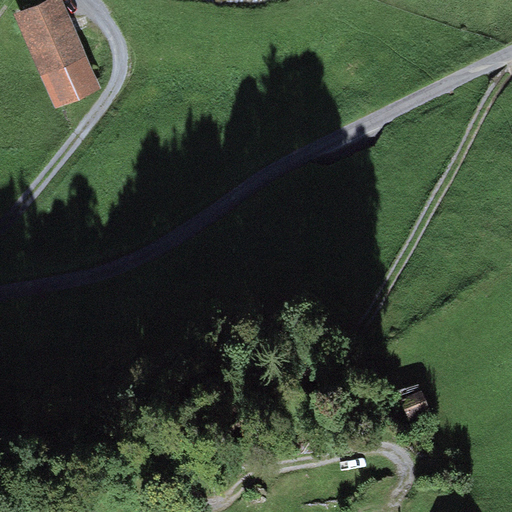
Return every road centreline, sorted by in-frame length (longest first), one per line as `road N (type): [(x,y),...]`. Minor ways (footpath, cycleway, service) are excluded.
road 1 (unclassified): [(511,52),(298,156),(123,264),(0,292)]
road 2 (track): [(0,226),(73,141),(119,71),(113,36),(79,0)]
